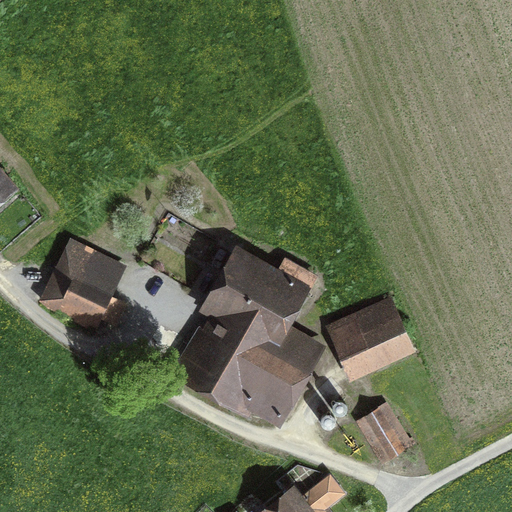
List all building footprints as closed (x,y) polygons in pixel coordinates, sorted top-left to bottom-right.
[(0,210),(17,197),(0,176),(0,210)] [(41,301),(94,331),(123,272),(67,244),(41,301)] [(316,352),(286,334),(306,299),(231,255),(199,310),(226,325),(191,386),(270,432),(316,352)] [(325,331),(347,385),(410,360),(388,305),(325,331)] [(413,450),(384,409),(353,431),(383,472),(413,450)] [(322,511),(300,485),(267,511),(322,511)]
